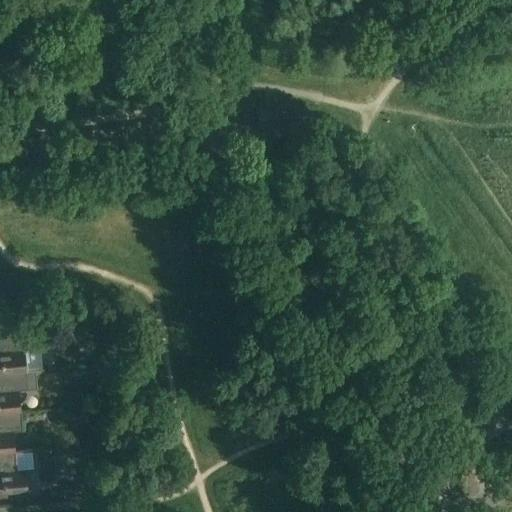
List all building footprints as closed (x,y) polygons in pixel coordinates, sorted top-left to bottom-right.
[(0,372),(42,368),(40,351),(37,348),(33,348),(32,329),(0,332),(0,372)] [(42,370),(42,368),(0,372),(0,412),(20,410),(19,390),(37,388),(35,370),(42,370)] [(22,430),(20,410),(0,412),(0,452),(15,450),(13,431),(22,430)] [(34,469),(33,449),(15,451),(15,450),(0,452),(0,493),(5,493),(28,491),(26,469),(34,469)] [(63,490),(64,499),(74,498),(73,489),(63,490)]
